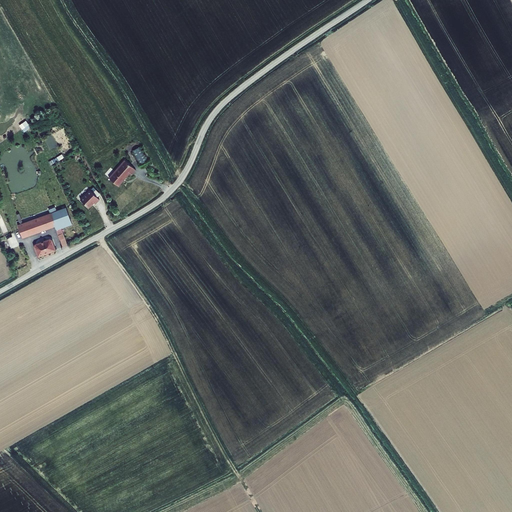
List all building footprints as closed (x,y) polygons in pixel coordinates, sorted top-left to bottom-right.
[(140,164),(148,159),(140,146),(132,151),(140,164)] [(118,186),(130,173),(132,174),(136,170),(124,159),(108,177),(118,186)] [(93,187),(90,190),(97,197),(100,194),(93,187)] [(90,189),(80,199),(88,208),(92,204),(92,205),(94,203),(95,204),(99,199),(97,197),(90,190),(90,189)] [(54,222),(55,226),(56,229),(57,229),(62,228),(73,224),(66,207),(55,211),(52,212),(55,221),(54,222)] [(18,224),(23,238),(55,226),(54,222),(55,221),(52,212),(51,212),(50,212),(18,224)] [(62,228),(57,229),(63,247),(68,245),(62,228)] [(56,253),(54,244),(50,244),(39,249),(37,252),(40,259),(56,253)]
